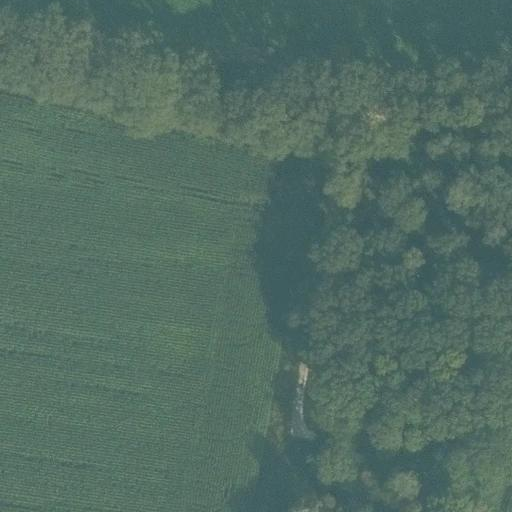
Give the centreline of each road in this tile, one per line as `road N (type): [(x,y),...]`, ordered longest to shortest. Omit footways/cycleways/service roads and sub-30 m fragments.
road 1 (track): [(279,511),(335,156),(350,128),(380,117),(511,106)]
road 2 (track): [(0,48),(350,128)]
